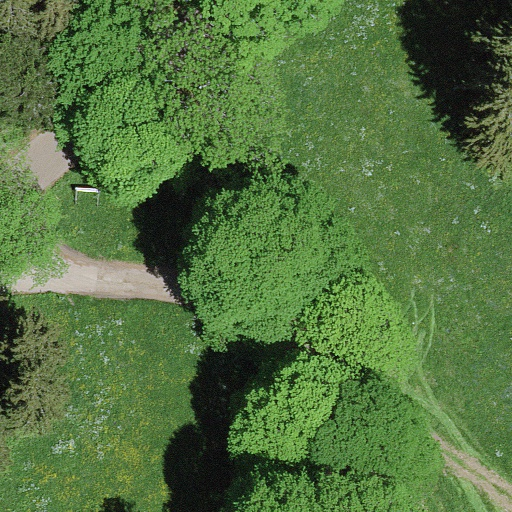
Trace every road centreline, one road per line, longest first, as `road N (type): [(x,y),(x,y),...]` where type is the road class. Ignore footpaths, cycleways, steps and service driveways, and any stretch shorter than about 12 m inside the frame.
road 1 (track): [(0,276),(40,269),(167,273),(288,346),(342,425),(327,511)]
road 2 (unclassified): [(199,0),(0,169)]
